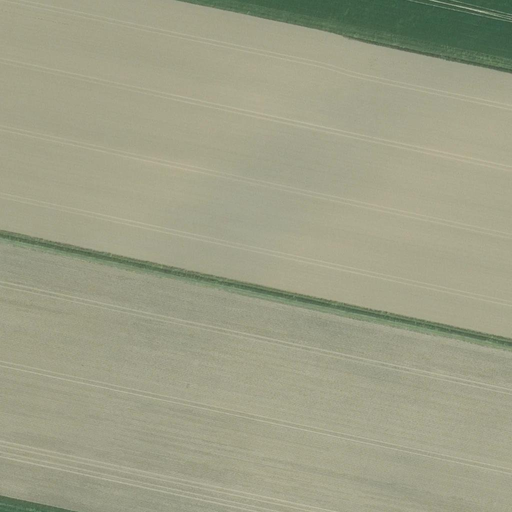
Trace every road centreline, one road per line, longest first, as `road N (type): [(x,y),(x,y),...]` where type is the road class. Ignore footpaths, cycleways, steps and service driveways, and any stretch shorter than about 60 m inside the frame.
road 1 (track): [(0,243),(511,352)]
road 2 (track): [(214,0),(511,62)]
